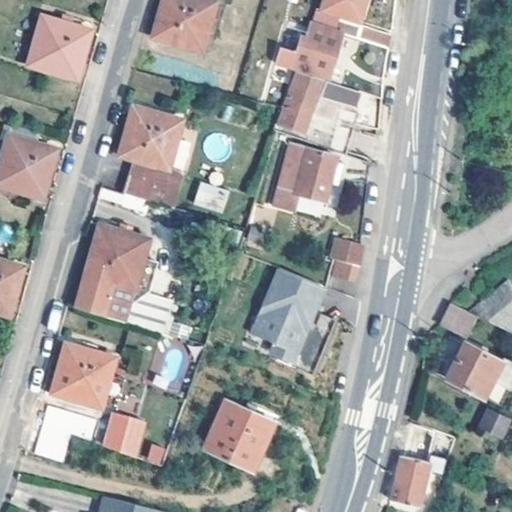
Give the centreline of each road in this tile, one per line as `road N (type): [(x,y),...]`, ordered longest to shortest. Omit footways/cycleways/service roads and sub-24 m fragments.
road 1 (residential): [(0,462),(134,0)]
road 2 (secondary): [(344,511),(399,253)]
road 3 (secondary): [(399,253),(431,0)]
road 4 (residential): [(511,226),(442,258),(399,253)]
